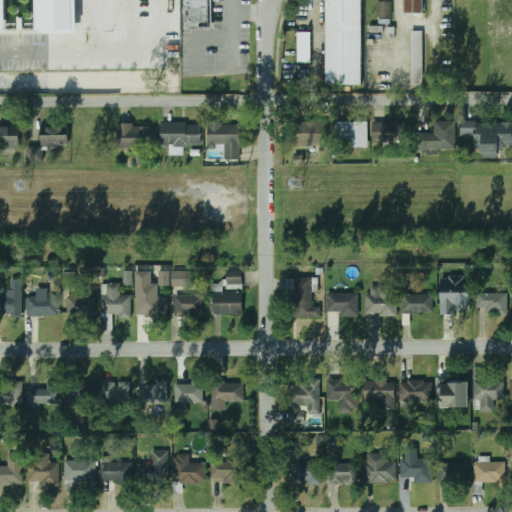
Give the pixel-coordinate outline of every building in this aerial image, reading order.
[(49,0),(49,29),(42,29),(41,0),(49,0)] [(49,0),(71,0),(71,29),(49,29),(49,0)] [(189,0),(215,0),(216,28),(190,28),(189,0)] [(330,0),(365,0),(366,81),(330,81),(330,0)] [(409,0),(426,0),(427,8),(410,9),(409,0)] [(391,18),(391,1),(377,1),(377,17),(391,18)] [(415,28),(427,28),(427,82),(415,81),(415,28)] [(315,29),(315,60),(301,60),(301,29),(315,29)] [(458,147),(424,147),(423,129),(437,129),(436,117),(458,117),(458,147)] [(478,146),(477,132),(463,132),(463,117),(481,117),(481,120),(511,119),(511,145),(501,145),(501,154),(486,154),(486,145),(478,146)] [(385,118),(406,118),(406,137),(385,138),(385,118)] [(297,120),(327,119),(328,142),(297,142),(297,120)] [(339,120),(371,119),(371,144),(353,144),(353,141),(339,141),(339,120)] [(0,149),(20,148),(19,123),(0,123),(0,149)] [(201,146),(202,123),(162,123),(161,145),(170,145),(170,154),(184,155),(184,146),(201,146)] [(208,151),(225,150),(225,159),(240,159),(240,124),(208,124),(208,151)] [(157,125),(118,125),(117,147),(156,147),(157,125)] [(44,162),(44,151),(59,151),(59,145),(69,145),(69,126),(42,127),(43,146),(28,146),(28,162),(44,162)] [(132,271),(124,271),(124,285),(133,285),(132,271)] [(170,271),(159,271),(159,286),(170,285),(170,271)] [(191,286),(191,271),(172,271),(172,286),(191,286)] [(242,271),(227,271),(227,288),(242,288),(242,271)] [(72,272),(63,272),(64,286),(72,286),(72,272)] [(294,316),(321,316),(321,306),(313,306),(313,291),(318,291),(318,277),(284,277),(284,289),(294,289),(294,316)] [(443,313),(469,313),(469,281),(443,281),(443,313)] [(121,296),(121,282),(101,282),(101,317),(131,317),(131,296),(121,296)] [(243,314),(243,291),(224,291),(224,283),(213,283),(213,314),(243,314)] [(397,315),(397,286),(367,286),(367,315),(397,315)] [(137,292),(137,315),(167,315),(167,296),(158,296),(158,292),(137,292)] [(329,293),(329,316),(359,316),(359,293),(329,293)] [(508,314),(508,293),(481,293),(481,314),(508,314)] [(433,313),(433,294),(402,294),(402,313),(433,313)] [(202,295),(175,295),(175,314),(202,314),(202,295)] [(0,315),(22,315),(22,296),(0,296),(0,315)] [(59,296),(27,296),(27,316),(59,316),(59,296)] [(95,296),(68,296),(68,314),(95,314),(95,296)] [(473,411),(494,411),(494,400),(504,400),(504,381),(484,380),(484,369),(474,369),(473,411)] [(320,379),(299,379),(299,387),(289,387),(289,423),(307,423),(307,413),(320,413),(320,379)] [(328,399),(339,399),(339,412),(358,411),(358,380),(328,380),(328,399)] [(395,380),(365,380),(365,398),(377,398),(377,408),(395,408),(395,380)] [(433,380),(400,380),(400,401),(433,401),(433,380)] [(468,406),(468,380),(439,380),(439,406),(468,406)] [(175,381),(175,402),(203,402),(203,381),(175,381)] [(57,382),(47,382),(47,389),(28,389),(28,405),(57,405),(57,382)] [(101,382),(101,401),(131,401),(131,382),(101,382)] [(244,382),(213,382),(213,410),(225,410),(225,401),(244,401),(244,382)] [(63,403),(88,403),(88,383),(63,383),(63,403)] [(168,403),(168,383),(139,383),(139,403),(168,403)] [(0,404),(23,404),(23,386),(0,386),(0,404)] [(328,448),(339,448),(339,436),(328,436),(328,448)] [(150,461),(138,461),(138,480),(169,480),(169,450),(150,450),(150,461)] [(60,463),(49,463),(49,453),(29,453),(29,485),(60,485),(60,463)] [(173,492),(183,492),(183,483),(207,483),(207,463),(191,463),(191,453),(173,453),(173,492)] [(397,482),(397,462),(387,462),(387,454),(367,454),(367,482),(397,482)] [(96,456),(65,456),(65,487),(76,487),(76,482),(96,482),(96,456)] [(222,482),(244,482),(244,456),(234,456),(234,461),(212,461),(212,478),(222,478),(222,482)] [(482,492),(482,482),(505,482),(505,461),(495,461),(495,457),(474,457),(474,492),(482,492)] [(8,459),(8,467),(0,467),(0,484),(23,484),(23,459),(8,459)] [(432,481),(432,459),(402,459),(402,481),(432,481)] [(103,483),(132,483),(132,460),(103,460),(103,483)] [(290,482),(321,482),(321,461),(290,461),(290,482)] [(438,482),(468,482),(468,463),(438,463),(438,482)] [(358,464),(330,464),(330,484),(358,484),(358,464)]
